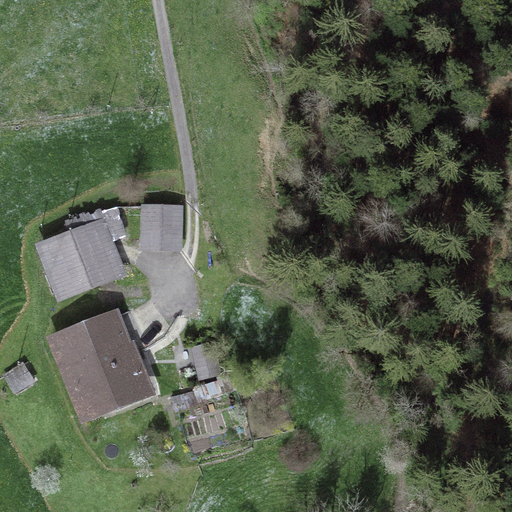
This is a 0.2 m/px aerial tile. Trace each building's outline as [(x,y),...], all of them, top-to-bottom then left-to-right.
[(182,207),(142,205),(139,249),(179,251),(182,207)] [(104,218),(35,243),(57,303),(126,279),(104,218)] [(131,313),(59,343),(96,431),(168,400),(131,313)] [(198,352),(209,388),(225,383),(213,347),(198,352)] [(34,366),(11,379),(23,399),(46,386),(34,366)]
